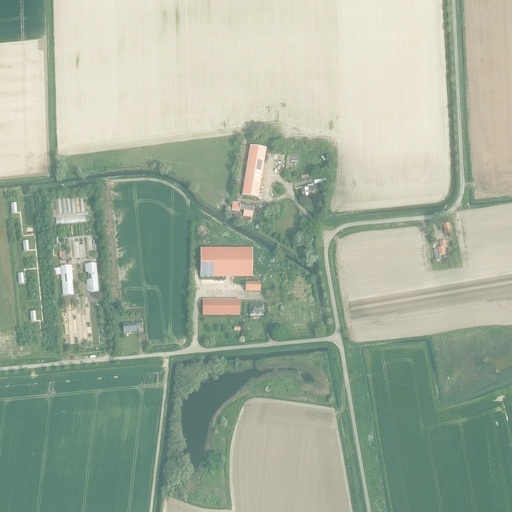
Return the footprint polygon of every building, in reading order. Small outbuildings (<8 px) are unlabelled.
[(242,195),(258,198),(265,148),(250,146),(242,195)] [(311,198),(317,196),(314,185),(302,188),(304,198),(311,196),(311,198)] [(84,195),(54,196),(55,211),(87,210),(87,198),(85,198),(84,195)] [(240,204),(239,211),(244,212),(243,217),(252,218),(254,207),(245,205),(240,204)] [(58,220),(93,219),(93,211),(57,213),(58,220)] [(440,249),(438,250),(439,256),(445,255),(444,249),(446,249),(445,243),(439,243),(440,249)] [(200,277),(252,277),(253,248),(201,248),(200,277)] [(89,293),(98,292),(96,264),(86,265),(87,273),(88,273),(89,280),(87,281),(89,293)] [(61,267),(63,295),(73,294),(70,266),(61,267)] [(245,292),(259,292),(260,283),(245,283),(245,292)] [(72,313),(76,313),(75,295),(67,295),(68,313),(72,313)] [(202,314),(239,314),(239,300),(202,300),(202,314)] [(249,315),(263,316),(263,304),(250,303),(249,315)] [(123,324),(124,333),(137,332),(137,328),(142,327),(142,321),(135,322),(135,323),(123,324)]
